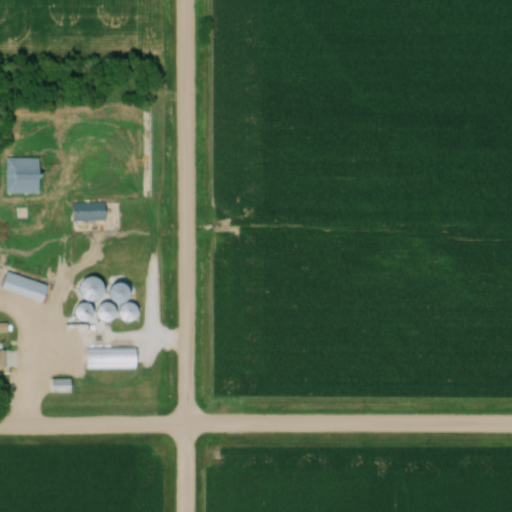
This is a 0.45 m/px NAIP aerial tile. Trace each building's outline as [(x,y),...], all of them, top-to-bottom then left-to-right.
[(36,193),(36,158),(3,158),(3,193),(36,193)] [(67,203),(67,221),(103,221),(103,203),(67,203)] [(44,284),(1,271),(0,275),(0,289),(39,301),(44,284)] [(85,302),(99,290),(86,274),(72,287),(85,302)] [(103,302),(122,297),(117,282),(99,287),(103,302)] [(94,320),(108,320),(108,303),(94,303),(94,320)] [(115,320),(130,320),(130,303),(115,303),(115,320)] [(135,369),(135,347),(81,347),(81,369),(135,369)] [(68,392),(68,379),(47,379),(47,392),(68,392)]
